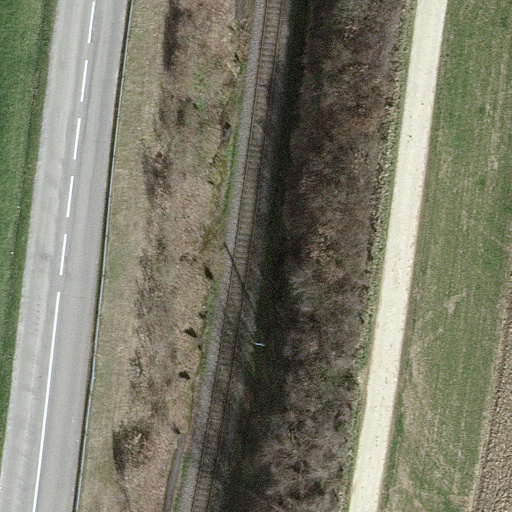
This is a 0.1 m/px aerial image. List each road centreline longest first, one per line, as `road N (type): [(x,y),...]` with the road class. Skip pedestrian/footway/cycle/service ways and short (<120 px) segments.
road 1 (track): [(428,0),(358,511)]
road 2 (tertiary): [(31,511),(93,0)]
